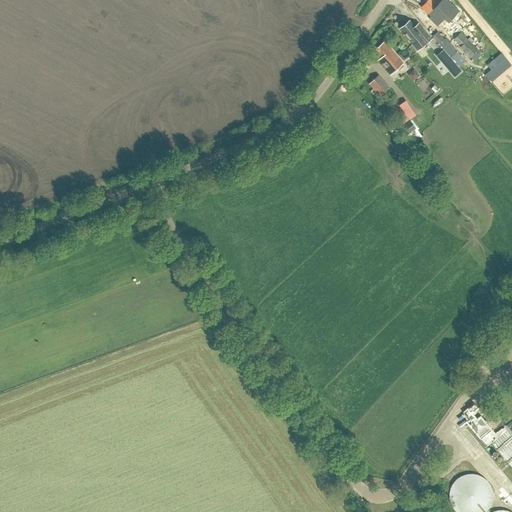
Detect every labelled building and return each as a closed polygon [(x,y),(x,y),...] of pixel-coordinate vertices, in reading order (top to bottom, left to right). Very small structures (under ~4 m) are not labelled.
[(435,0),(428,0),(421,7),(428,14),(431,17),(429,20),(435,26),(446,14),(450,18),(458,11),(447,0),(441,0),(438,3),(435,0)] [(409,40),(413,45),(417,50),(431,39),(422,28),(418,23),(414,27),(409,21),(399,28),(404,34),(403,35),(408,41),(409,40)] [(444,39),(439,33),(437,31),(432,36),(459,67),(465,61),(444,38),(444,39)] [(460,32),(453,39),(460,46),(460,47),(470,58),(478,50),(460,32)] [(390,75),(402,63),(383,42),(372,52),(379,60),(378,61),(381,64),(380,64),(390,75)] [(454,77),(461,71),(443,50),(436,55),(454,77)] [(501,53),(487,65),(491,70),(485,75),(492,82),(511,66),(501,53)] [(369,67),(364,63),(352,75),(359,82),(364,77),(361,75),(369,67)] [(397,84),(403,79),(398,74),(393,79),(397,84)] [(389,87),(378,75),(368,84),(379,96),(389,87)] [(385,105),(386,105),(389,110),(392,114),(394,117),(407,134),(415,128),(410,121),(398,104),(394,99),(394,98),(389,102),(385,105)] [(462,411),(471,422),(467,425),(484,448),(491,443),(511,467),(511,421),(495,434),(481,415),(476,418),(472,412),(477,408),(476,407),(474,404),(473,403),(462,411)] [(485,511),(486,511),(488,509),(489,508),(491,504),(492,503),(492,501),(493,499),(493,497),(493,495),(492,491),(492,489),(491,488),(491,486),(490,484),(487,481),(486,479),(484,478),(483,477),(481,476),(477,474),(475,474),(473,474),(471,473),(464,475),(460,477),(458,478),(457,479),(455,480),(454,482),(453,483),(451,487),(450,489),(450,491),(449,493),(449,495),(449,499),(450,501),(450,503),(451,504),(452,506),(453,508),(456,511),(485,511)]
